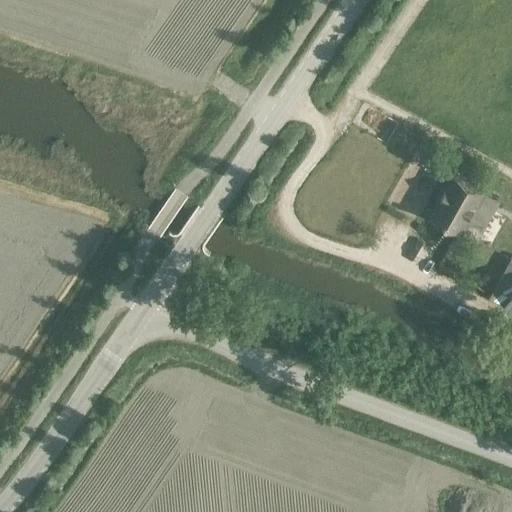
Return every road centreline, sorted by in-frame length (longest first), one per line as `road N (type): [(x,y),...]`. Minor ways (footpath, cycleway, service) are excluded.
road 1 (unclassified): [(511,457),(372,407),(143,308)]
road 2 (tertiary): [(143,308),(355,0)]
road 3 (tertiary): [(0,511),(143,308)]
